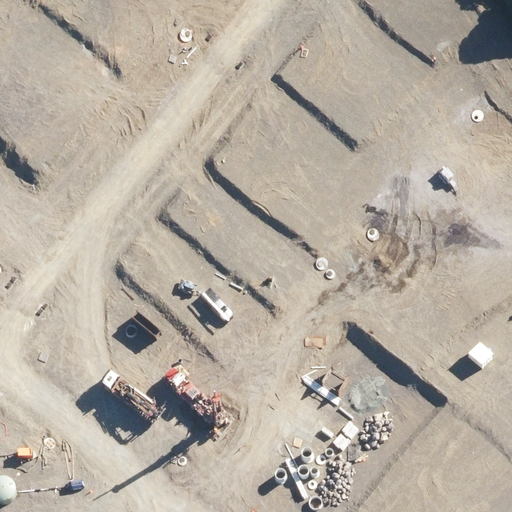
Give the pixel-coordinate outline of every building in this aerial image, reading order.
[(167,0),(68,0),(126,49),(167,0)] [(427,49),(368,0),(355,0),(300,67),(366,122),(427,49)] [(391,0),(441,40),(473,0),(391,0)] [(110,63),(56,17),(0,82),(0,104),(43,141),(110,63)] [(511,32),(487,45),(511,93),(511,32)] [(352,129),(286,74),(225,147),(291,202),(352,129)] [(234,276),(167,222),(91,314),(158,369),(234,276)] [(511,342),(467,397),(511,433),(511,342)] [(348,375),(312,344),(246,419),(283,451),(348,375)] [(403,416),(366,385),(300,460),(337,492),(403,416)] [(477,511),(511,474),(511,455),(468,416),(382,511),(477,511)] [(0,511),(20,488),(0,470),(0,511)] [(53,511),(37,499),(25,511),(53,511)]
